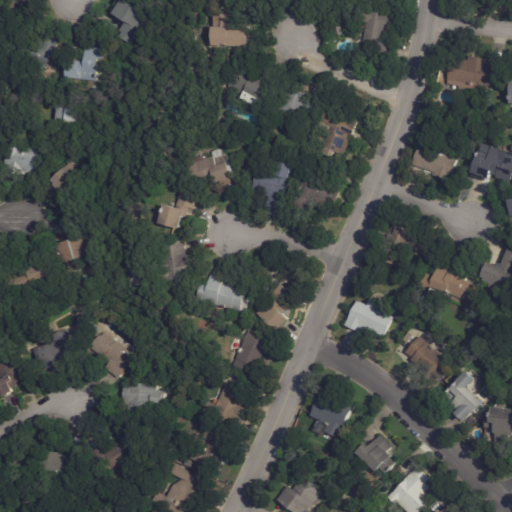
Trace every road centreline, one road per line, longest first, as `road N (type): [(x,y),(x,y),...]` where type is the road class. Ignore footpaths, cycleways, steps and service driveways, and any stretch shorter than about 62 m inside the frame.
road 1 (tertiary): [(235,511),(407,100),(426,0)]
road 2 (residential): [(506,511),(383,387),(309,345)]
road 3 (residential): [(407,100),(292,45)]
